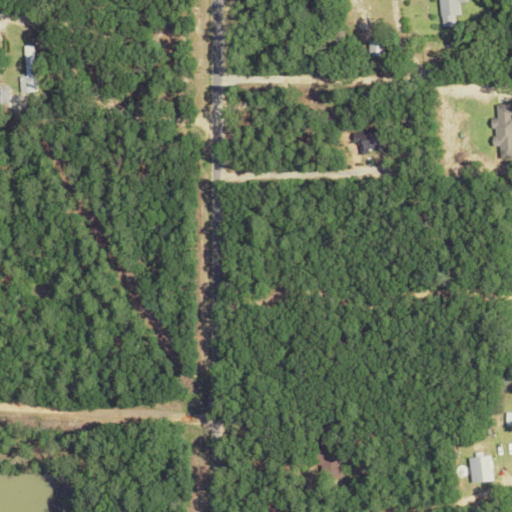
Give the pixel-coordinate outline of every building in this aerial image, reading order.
[(437,0),(439,27),(454,26),(454,15),(460,14),(459,2),(465,2),(464,0),(437,0)] [(22,46),(23,76),(17,76),(17,92),(34,91),(32,45),(22,46)] [(511,158),(511,103),(494,104),(495,118),(490,118),(491,149),(498,149),(498,159),(511,158)] [(385,147),(380,126),(350,134),(353,144),(357,143),(359,154),(385,147)] [(490,481),(488,456),(466,458),(469,483),(490,481)]
